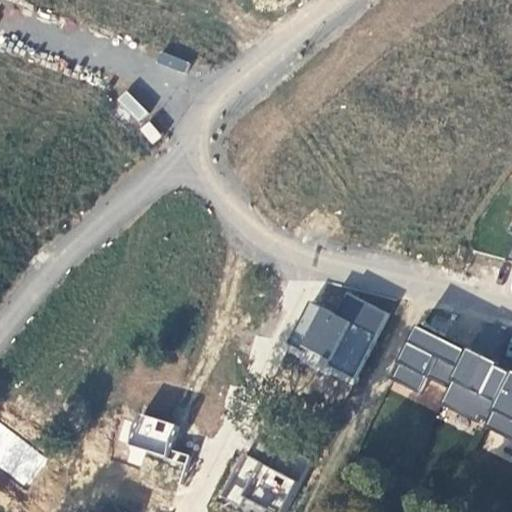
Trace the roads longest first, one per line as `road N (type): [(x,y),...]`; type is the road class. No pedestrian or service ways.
road 1 (residential): [(187,511),(325,259)]
road 2 (residential): [(189,157),(52,259),(0,325)]
road 3 (residential): [(0,14),(134,65),(180,90),(197,114)]
road 4 (residential): [(325,259),(511,312)]
road 5 (residential): [(336,0),(197,114)]
road 6 (residential): [(189,157),(259,237),(325,259)]
